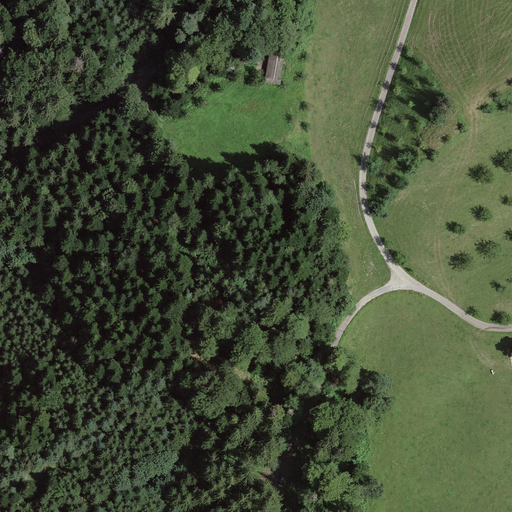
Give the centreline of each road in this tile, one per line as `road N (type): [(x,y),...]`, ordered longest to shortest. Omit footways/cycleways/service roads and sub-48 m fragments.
road 1 (track): [(262,0),(0,175)]
road 2 (unclassified): [(407,281),(367,298),(344,321),(285,462),(221,511)]
road 3 (unclassified): [(414,0),(369,132),(362,179),(378,238),(407,281)]
road 4 (track): [(130,83),(179,207)]
